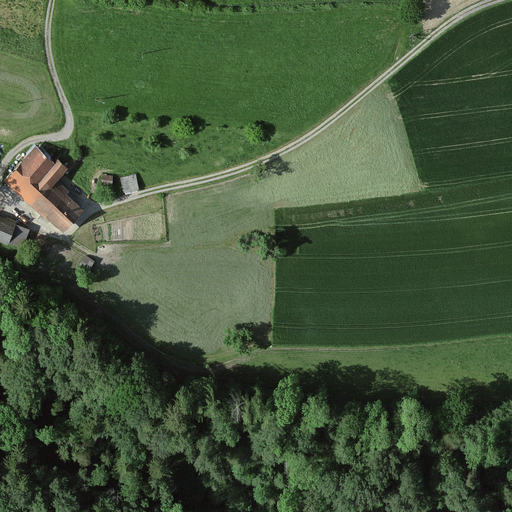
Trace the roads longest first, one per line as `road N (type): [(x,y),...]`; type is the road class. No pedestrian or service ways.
road 1 (track): [(502,0),(437,31),(305,140),(263,162),(93,209),(70,234),(50,237),(0,201)]
road 2 (track): [(0,176),(33,141),(57,137),(67,126),(48,47),(50,0)]
